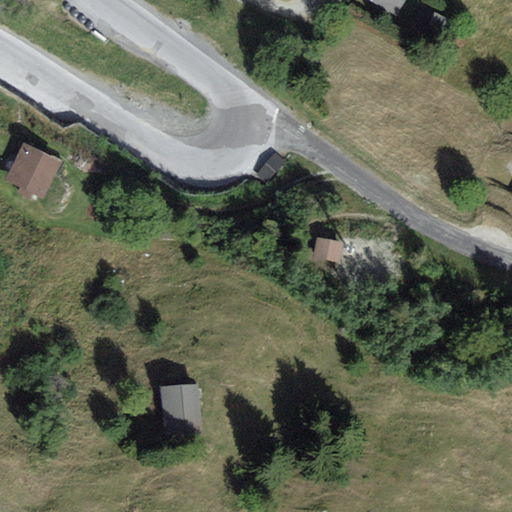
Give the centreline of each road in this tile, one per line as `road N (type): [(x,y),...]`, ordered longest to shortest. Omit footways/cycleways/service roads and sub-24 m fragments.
road 1 (residential): [(240,102),(418,218),(511,261)]
road 2 (residential): [(240,102),(243,129),(229,148),(209,158),(179,156),(0,47)]
road 3 (residential): [(103,0),(240,102)]
